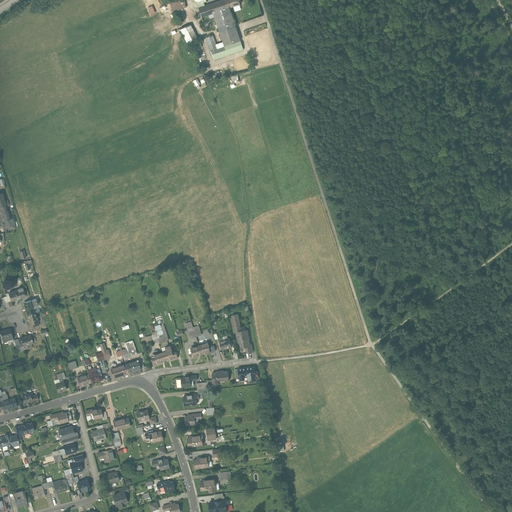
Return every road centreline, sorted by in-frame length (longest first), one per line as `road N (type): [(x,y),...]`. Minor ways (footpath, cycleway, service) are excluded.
road 1 (track): [(260,0),(371,344)]
road 2 (track): [(494,511),(371,344)]
road 3 (track): [(371,344),(511,245)]
road 4 (residential): [(74,399),(99,490),(91,501),(52,511)]
road 5 (residential): [(137,382),(162,409),(196,511)]
